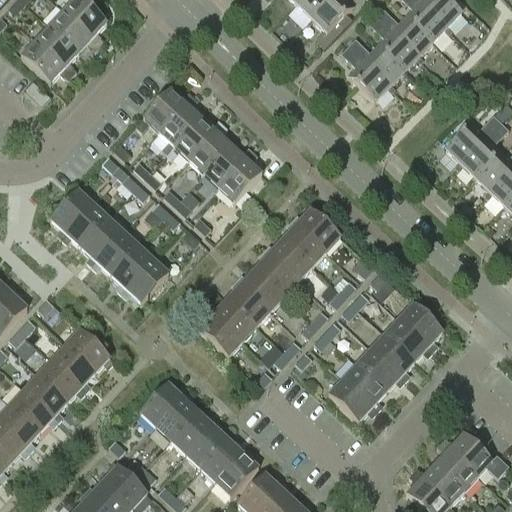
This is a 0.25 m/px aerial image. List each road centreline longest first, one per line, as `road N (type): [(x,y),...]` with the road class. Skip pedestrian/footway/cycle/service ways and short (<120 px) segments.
road 1 (tertiary): [(183,10),(511,318)]
road 2 (residential): [(183,10),(61,152)]
road 3 (residential): [(365,485),(463,378)]
road 4 (residential): [(365,485),(271,402)]
